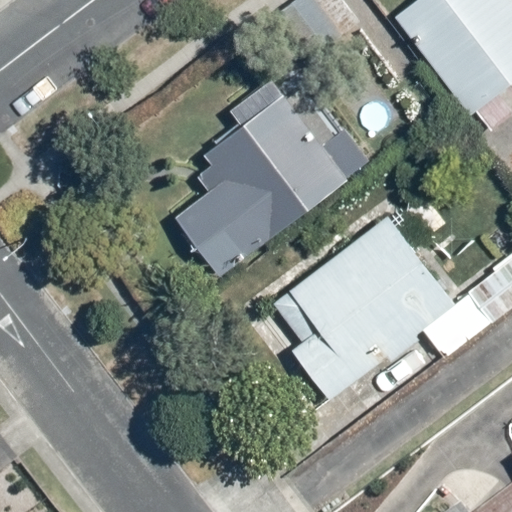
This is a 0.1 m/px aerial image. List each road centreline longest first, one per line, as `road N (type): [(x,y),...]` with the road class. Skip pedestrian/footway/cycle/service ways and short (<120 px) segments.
road 1 (residential): [(0,302),(153,511)]
road 2 (residential): [(98,0),(0,74)]
